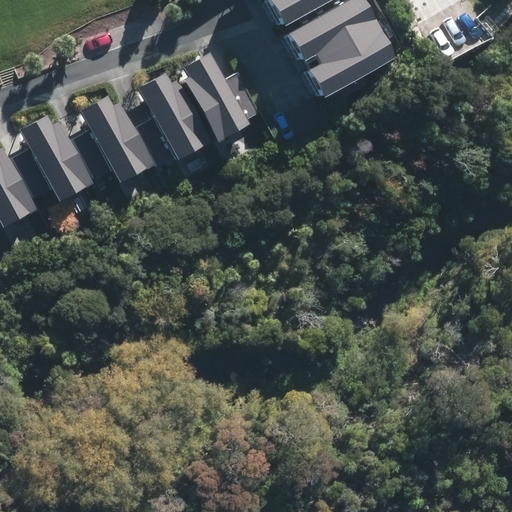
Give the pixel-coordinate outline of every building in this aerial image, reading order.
[(260,0),(252,5),(270,36),(331,0),(260,0)] [(349,0),(345,0),(273,42),(289,68),(301,61),(306,70),(293,77),(311,108),(387,63),(349,0)] [(448,19),(425,32),(440,57),(463,44),(448,19)] [(173,74),(178,83),(173,85),(208,149),(242,131),(239,125),(255,117),(233,75),(216,85),(202,58),(173,74)] [(170,84),(162,88),(158,79),(130,93),(146,123),(133,129),(154,170),(166,164),(168,166),(203,148),(170,84)] [(113,107),(104,111),(100,103),(73,116),(82,136),(67,143),(87,183),(103,176),(110,190),(145,172),(113,107)] [(52,126),(44,130),(40,122),(12,135),(22,155),(7,163),(27,202),(42,195),(49,209),(85,191),(52,126)] [(0,158),(0,230),(29,216),(0,158)]
